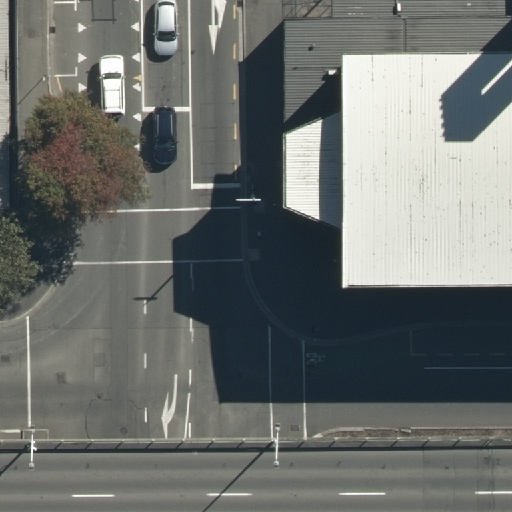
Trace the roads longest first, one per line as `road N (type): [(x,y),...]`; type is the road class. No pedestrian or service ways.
road 1 (primary): [(0,490),(511,486)]
road 2 (tertiary): [(152,0),(155,396)]
road 3 (primary): [(155,396),(511,392)]
road 4 (primary): [(0,397),(155,396)]
